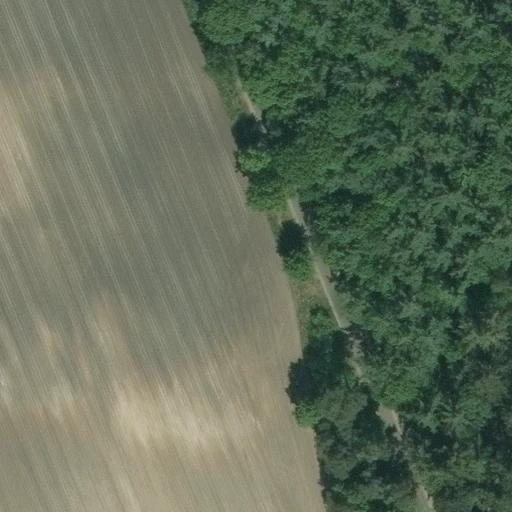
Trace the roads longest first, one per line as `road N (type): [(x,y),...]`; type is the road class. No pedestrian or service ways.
road 1 (unclassified): [(423,511),(213,0)]
road 2 (track): [(511,256),(378,400)]
